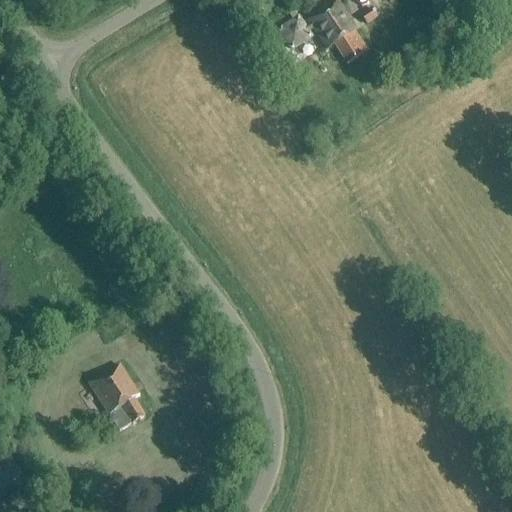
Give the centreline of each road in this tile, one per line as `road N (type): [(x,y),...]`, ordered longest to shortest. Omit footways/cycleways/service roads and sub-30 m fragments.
road 1 (unclassified): [(250,511),(264,488),(273,440),(252,351),(45,65)]
road 2 (unclassified): [(45,65),(154,0)]
